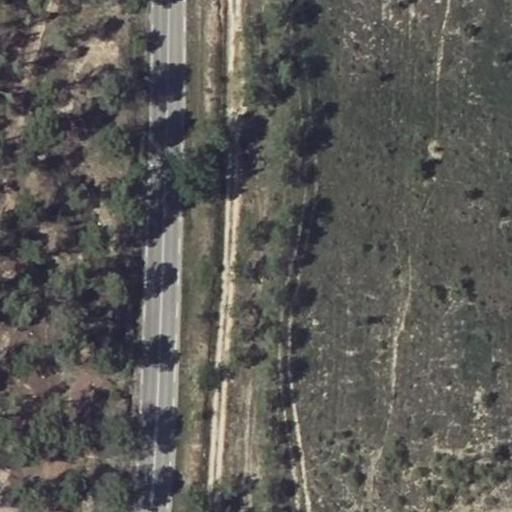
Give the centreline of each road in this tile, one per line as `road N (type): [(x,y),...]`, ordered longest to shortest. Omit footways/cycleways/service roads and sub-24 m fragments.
road 1 (track): [(234,0),(231,240),(211,511)]
road 2 (primary): [(169,0),(151,511)]
